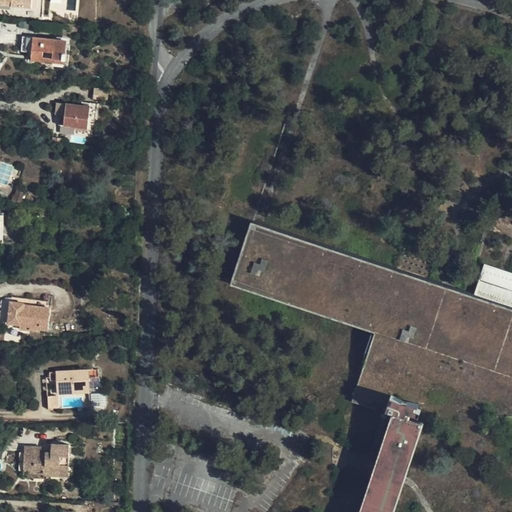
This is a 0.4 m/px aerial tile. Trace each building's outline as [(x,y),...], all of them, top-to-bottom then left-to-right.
[(33,52),(35,37),(24,36),(22,51),(33,52)] [(67,40),(35,37),(33,52),(33,55),(44,56),(53,58),(53,61),(65,63),(67,40)] [(66,116),(62,115),(61,124),(77,126),(76,128),(88,130),(89,118),(97,119),(99,105),(91,104),(91,106),(67,103),(66,116)] [(25,192),(18,189),(16,194),(15,195),(14,197),(13,197),(13,198),(13,201),(21,202),(25,192)] [(475,295),(252,220),(231,283),(376,332),(354,397),(394,411),(406,415),(407,411),(420,414),(421,410),(415,407),(416,405),(419,405),(419,404),(511,418),(511,272),(485,264),(475,295)] [(28,325),(27,329),(38,330),(39,328),(49,329),(51,307),(25,304),(25,303),(11,301),(9,323),(21,324),(28,325)] [(90,391),(89,369),(57,371),(58,393),(83,392),(84,406),(91,406),(90,391)] [(48,395),(48,408),(57,408),(57,395),(48,395)] [(393,511),(424,421),(406,415),(394,411),(361,510),(360,511),(393,511)] [(25,446),(24,471),(45,472),(45,475),(69,475),(70,444),(52,443),(52,452),(42,451),(42,446),(25,446)]
